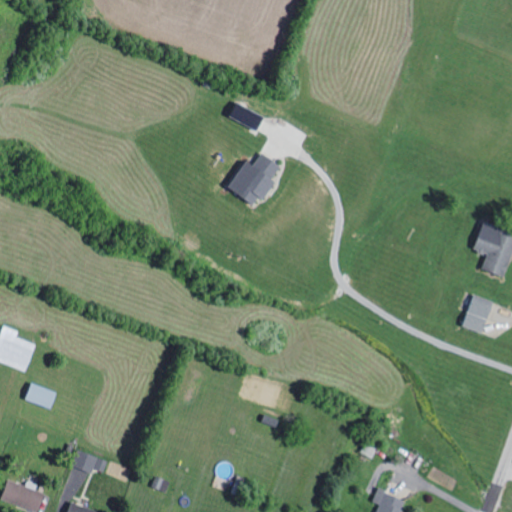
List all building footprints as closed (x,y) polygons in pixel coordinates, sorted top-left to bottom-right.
[(247,111),(231,102),(224,115),(244,127),(248,120),(243,118),(247,111)] [(239,161),(220,189),(245,206),(251,198),(256,201),(270,182),(266,179),(275,166),(255,153),(247,166),(239,161)] [(498,277),(511,243),(511,235),(493,227),(490,236),(475,230),(467,249),(482,255),(476,269),(498,277)] [(490,302),(470,293),(457,325),(478,334),(490,302)] [(0,341),(0,360),(29,371),(39,344),(18,337),(20,331),(6,325),(0,341)] [(29,398),(55,408),(62,391),(36,381),(29,398)] [(80,466),(96,472),(98,467),(108,470),(112,459),(86,450),(80,466)] [(232,491),(244,496),(251,479),(240,474),(232,491)] [(42,511),(49,492),(34,487),(34,485),(13,478),(6,498),(42,511)] [(376,501),(383,504),(379,511),(407,511),(413,500),(382,487),(376,501)] [(108,511),(110,508),(76,498),(71,511),(108,511)]
